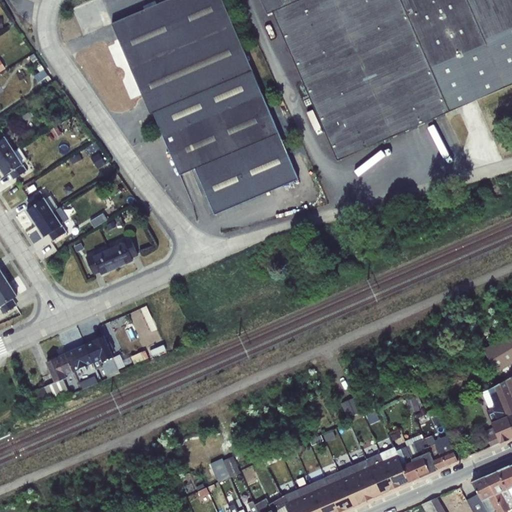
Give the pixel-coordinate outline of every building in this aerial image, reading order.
[(262,94),(222,0),(167,0),(112,23),(118,39),(107,44),(132,102),(144,97),(151,114),(154,112),(164,135),(262,94)] [(272,12),(337,160),(511,84),(511,0),(261,0),(268,14),(272,12)] [(45,69),(34,76),(38,82),(49,75),(45,69)] [(279,133),(262,94),(164,135),(180,175),(196,168),(279,133)] [(57,126),(51,130),(55,138),(62,135),(57,126)] [(298,179),(279,133),(196,168),(215,214),(243,202),(283,185),(298,179)] [(0,140),(0,159),(14,151),(5,137),(0,140)] [(14,151),(22,164),(27,160),(19,147),(14,151)] [(14,151),(0,159),(0,167),(5,175),(10,172),(22,164),(14,151)] [(22,164),(10,172),(14,179),(26,171),(22,164)] [(289,199),(283,185),(243,202),(249,216),(289,199)] [(31,207),(44,199),(40,191),(27,200),(31,207)] [(45,200),(53,212),(58,208),(50,196),(45,200)] [(45,200),(44,199),(31,207),(27,209),(35,222),(53,212),(45,200)] [(61,226),(53,212),(35,222),(44,237),(49,233),(61,226)] [(90,219),(85,222),(88,228),(93,226),(90,219)] [(114,221),(106,225),(109,230),(117,226),(114,221)] [(66,232),(61,226),(49,233),(54,240),(66,232)] [(130,237),(123,240),(124,243),(125,242),(132,258),(138,255),(130,237)] [(124,243),(110,249),(118,267),(133,261),(132,258),(125,242),(124,243)] [(94,256),(93,256),(100,272),(102,275),(118,267),(110,249),(94,256)] [(100,272),(93,256),(94,256),(93,253),(86,256),(94,274),(100,272)] [(0,288),(9,283),(0,269),(0,288)] [(9,283),(0,288),(0,306),(12,299),(17,296),(9,283)] [(174,294),(167,297),(172,310),(179,307),(174,294)] [(12,299),(0,306),(0,307),(1,309),(4,314),(17,306),(12,299)] [(496,371),(511,361),(511,333),(484,351),(496,371)] [(104,336),(86,344),(93,362),(100,360),(102,359),(103,361),(113,357),(114,356),(104,336)] [(168,339),(152,346),(157,357),(173,349),(168,339)] [(86,344),(66,353),(73,371),(93,362),(86,344)] [(55,382),(63,379),(66,378),(65,375),(73,371),(66,353),(46,362),(49,369),(51,373),(55,382)] [(118,370),(113,357),(103,361),(102,359),(100,360),(106,375),(108,378),(121,373),(119,369),(118,370)] [(60,396),(69,392),(63,379),(55,382),(37,390),(44,406),(61,398),(60,396)] [(494,387),(507,416),(511,414),(511,394),(506,380),(494,387)] [(507,416),(494,387),(489,389),(489,390),(496,407),(493,408),(497,420),(507,416)] [(416,389),(406,393),(414,412),(424,408),(416,389)] [(44,406),(37,390),(32,392),(40,410),(44,406)] [(496,407),(489,390),(483,393),(489,409),(493,408),(496,407)] [(356,396),(341,403),(349,418),(363,411),(356,396)] [(435,408),(428,412),(431,418),(438,415),(435,408)] [(493,408),(489,409),(487,411),(492,422),(497,420),(493,408)] [(427,420),(418,424),(429,419),(426,412),(415,417),(416,419),(425,414),(427,420)] [(416,419),(415,419),(418,424),(427,420),(425,414),(416,419)] [(511,437),(511,427),(507,416),(497,420),(492,422),(492,423),(494,427),(501,442),(511,437)] [(491,447),(501,442),(494,427),(484,431),(491,447)] [(399,432),(391,435),(393,440),(401,437),(399,432)] [(441,457),(436,444),(428,447),(424,439),(422,434),(405,441),(407,447),(412,460),(430,452),(433,461),(441,457)] [(402,465),(396,451),(389,435),(371,444),(376,455),(385,473),(402,465)] [(428,447),(436,444),(435,441),(433,435),(424,439),(428,447)] [(441,457),(453,452),(447,436),(435,441),(436,444),(441,457)] [(412,460),(407,447),(396,451),(402,465),(412,460)] [(453,452),(458,460),(462,458),(459,449),(453,452)] [(402,465),(409,482),(438,470),(433,461),(430,452),(412,460),(402,465)] [(433,461),(438,470),(458,461),(458,460),(453,452),(441,457),(433,461)] [(376,455),(367,459),(377,483),(387,478),(385,473),(376,455)] [(224,460),(223,461),(230,476),(230,477),(231,477),(241,473),(234,456),(224,460)] [(218,481),(230,476),(223,461),(224,460),(223,457),(210,463),(218,481)] [(353,465),(368,500),(378,495),(375,491),(372,484),(377,483),(367,459),(353,465)] [(355,489),(361,503),(368,500),(353,465),(338,471),(347,493),(355,489)] [(387,478),(392,489),(409,482),(402,465),(385,473),(387,478)] [(511,468),(511,466),(498,471),(508,488),(511,486),(511,468)] [(347,493),(338,471),(325,477),(336,498),(347,493)] [(498,471),(486,477),(494,494),(508,488),(498,471)] [(336,498),(325,477),(311,483),(320,505),(336,498)] [(486,477),(473,482),(482,500),(494,494),(486,477)] [(375,491),(378,495),(392,489),(387,478),(377,483),(372,484),(375,491)] [(320,505),(311,483),(294,490),(298,497),(304,511),(320,505)] [(494,494),(504,511),(511,511),(511,496),(508,488),(494,494)] [(304,511),(303,511),(339,511),(361,503),(355,489),(347,493),(336,498),(320,505),(304,511)] [(298,497),(294,490),(269,504),(266,498),(255,504),(258,511),(267,511),(272,510),(272,511),(273,511),(285,505),(289,504),(288,502),(298,497)] [(504,511),(494,494),(482,500),(488,511),(495,511),(496,511),(504,511)] [(450,511),(442,496),(422,504),(426,511),(450,511)] [(287,511),(303,511),(304,511),(298,497),(288,502),(289,504),(285,505),(287,511)] [(258,511),(255,504),(253,501),(247,503),(251,511),(258,511)]
